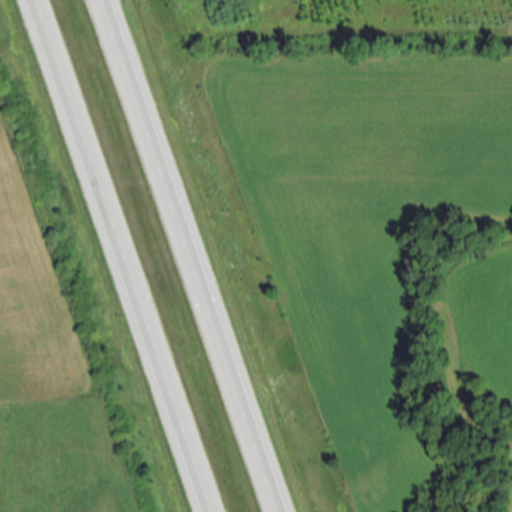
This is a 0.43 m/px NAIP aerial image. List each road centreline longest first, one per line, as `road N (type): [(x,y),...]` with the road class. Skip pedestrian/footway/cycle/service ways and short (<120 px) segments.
road 1 (motorway): [(284,511),(105,0)]
road 2 (motorway): [(40,0),(216,511)]
